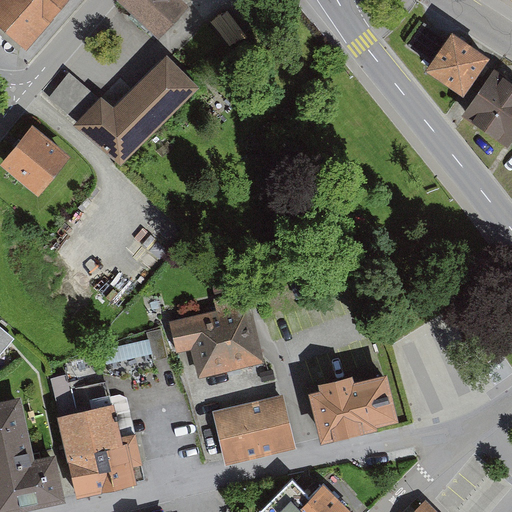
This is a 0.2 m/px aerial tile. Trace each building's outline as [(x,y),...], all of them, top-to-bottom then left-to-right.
[(69,0),(0,0),(0,27),(29,50),(69,0)] [(179,0),(126,0),(122,5),(161,40),(190,9),(179,0)] [(486,63),(456,42),(433,75),(463,96),(486,63)] [(196,92),(168,65),(116,120),(74,80),(51,104),(121,171),(196,92)] [(511,140),(511,87),(495,76),(467,119),(508,147),(511,140)] [(65,161),(33,136),(6,168),(38,194),(65,161)] [(251,309),(177,325),(183,352),(196,350),(202,376),(263,362),(251,309)] [(0,327),(0,354),(13,339),(0,327)] [(111,358),(154,351),(152,341),(110,347),(111,358)] [(320,393),(309,396),(322,445),(400,425),(388,376),(354,384),(352,377),(318,386),(320,393)] [(295,448),(284,398),(219,413),(231,462),(295,448)] [(32,458),(19,403),(0,407),(0,511),(4,511),(64,498),(53,453),(32,458)] [(114,406),(59,418),(77,495),(132,483),(114,406)] [(340,511),(302,478),(271,511),(340,511)] [(436,511),(428,503),(417,511),(436,511)]
